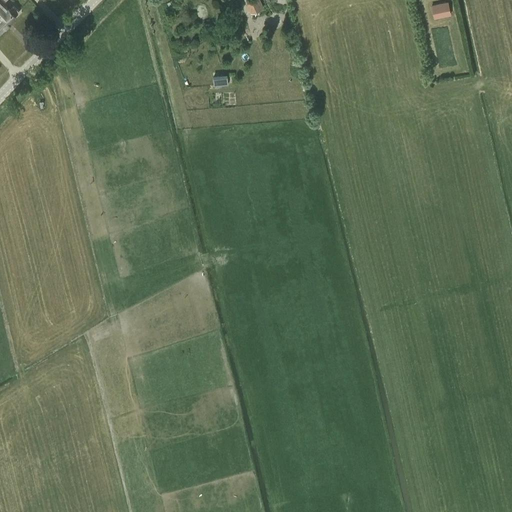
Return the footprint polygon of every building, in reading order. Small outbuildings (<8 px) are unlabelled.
[(0,0),(0,15),(8,24),(16,16),(15,15),(19,11),(13,6),(9,10),(3,4),(6,0),(0,0)] [(259,0),(244,0),(250,12),(263,7),(259,0)] [(449,2),(431,5),(434,16),(439,14),(439,18),(451,15),(449,2)] [(0,31),(8,24),(0,15),(0,31)] [(227,78),(213,79),(214,87),(228,85),(227,78)]
